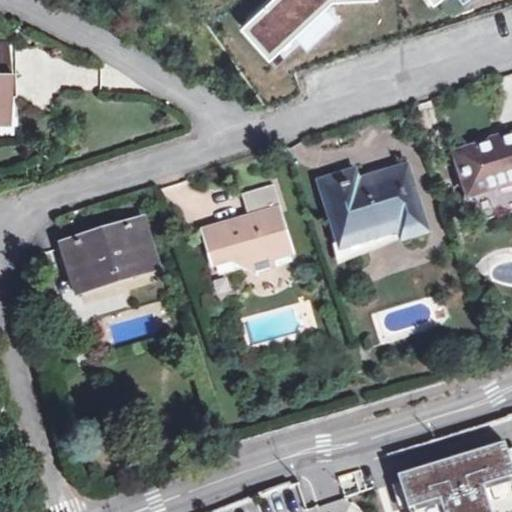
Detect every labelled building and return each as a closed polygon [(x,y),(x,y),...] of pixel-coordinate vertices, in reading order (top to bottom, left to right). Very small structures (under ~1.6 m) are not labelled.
[(0,106),(10,107),(11,68),(3,68),(3,38),(0,38),(0,106)] [(511,134),(452,153),(466,196),(511,182),(511,134)] [(402,238),(427,231),(406,167),(360,181),(356,171),(321,182),(341,247),(400,229),(402,238)] [(206,230),(216,263),(232,258),(257,272),(273,267),(271,262),(291,255),(277,210),(281,208),(273,183),(241,192),(249,217),(206,230)] [(159,282),(145,238),(70,262),(83,306),(159,282)] [(503,448),(399,482),(408,509),(436,499),(440,511),(488,511),(480,486),(511,476),(503,448)]
